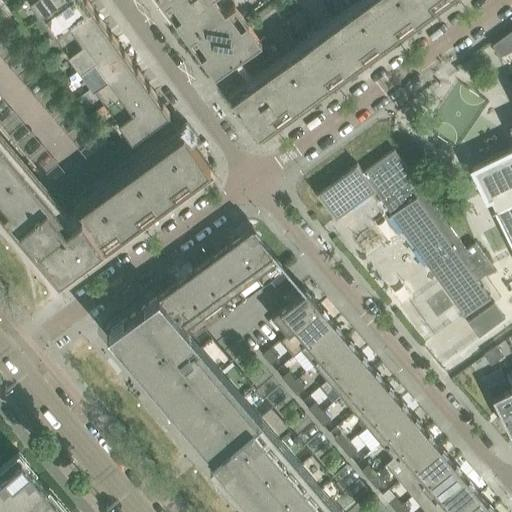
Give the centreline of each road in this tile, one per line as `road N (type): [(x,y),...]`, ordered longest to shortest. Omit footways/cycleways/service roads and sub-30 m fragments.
road 1 (residential): [(511,487),(252,181)]
road 2 (residential): [(252,181),(505,0)]
road 3 (residential): [(8,361),(252,181)]
road 4 (residential): [(252,181),(117,0)]
road 5 (tertiary): [(139,511),(8,361)]
